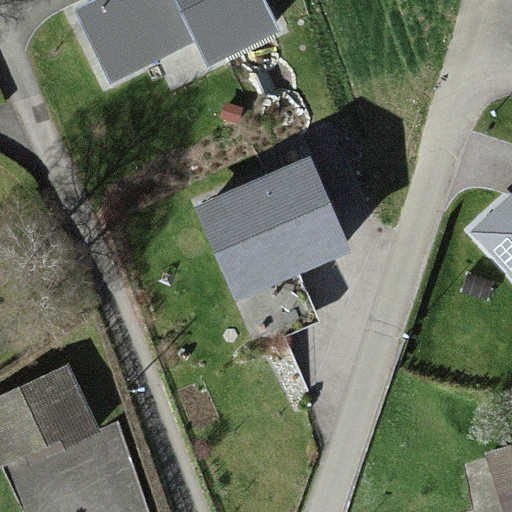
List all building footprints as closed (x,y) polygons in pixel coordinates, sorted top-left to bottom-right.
[(257,0),(102,0),(79,12),(111,74),(191,32),(206,62),(272,28),(257,0)] [(306,164),(202,210),(238,292),(293,268),(342,247),(306,164)] [(511,198),(475,231),(511,272),(511,198)] [(316,320),(293,268),(238,292),(261,344),(316,320)] [(71,375),(0,411),(0,456),(9,473),(98,426),(71,375)] [(511,511),(511,455),(495,460),(511,511)]
